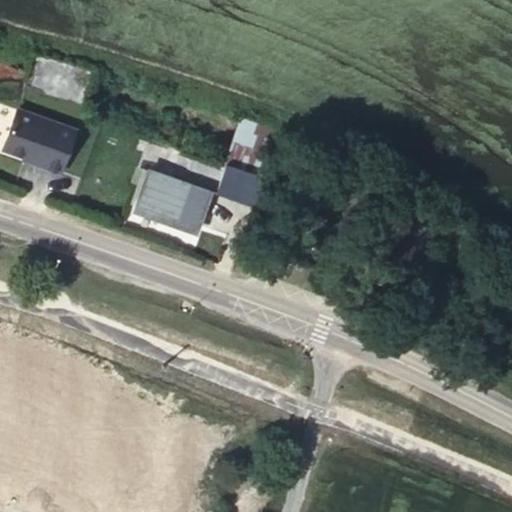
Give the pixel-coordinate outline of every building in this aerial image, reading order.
[(47,136),(0,116),(0,159),(16,166),(15,168),(31,175),(47,136)] [(234,189),(248,149),(211,135),(196,175),(234,189)] [(102,205),(107,208),(119,175),(107,170),(102,184),(108,187),(102,205)] [(136,172),(134,180),(141,182),(144,175),(136,172)] [(180,173),(172,194),(180,197),(187,198),(195,178),(180,173)] [(119,175),(107,208),(168,230),(180,197),(172,194),(141,182),(134,180),(119,175)] [(195,178),(187,198),(226,212),(234,189),(196,175),(195,178)]
